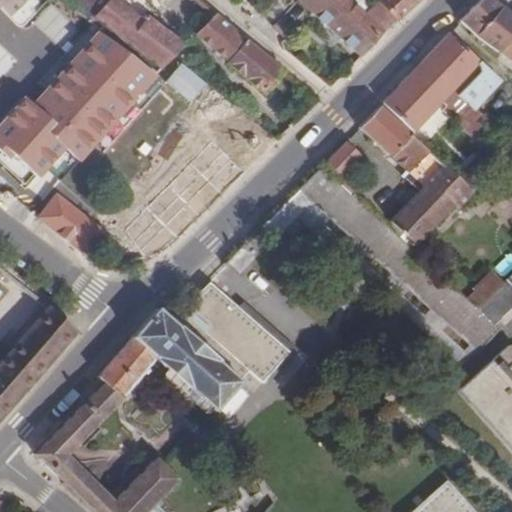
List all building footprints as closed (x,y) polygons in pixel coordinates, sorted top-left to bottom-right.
[(0,0),(0,8),(10,20),(31,0),(0,0)] [(73,0),(71,3),(90,23),(94,18),(107,0),(73,0)] [(174,54),(185,44),(147,15),(143,20),(120,1),(120,0),(107,0),(94,18),(161,70),(174,54)] [(297,0),(297,1),(361,58),(385,34),(365,16),(346,0),(297,0)] [(420,0),(380,0),(365,16),(385,34),(420,0)] [(511,15),(492,0),(480,0),(460,21),(476,37),(475,37),(498,54),(499,53),(511,37),(511,15)] [(214,14),(195,34),(228,61),(227,62),(263,93),(283,71),(214,14)] [(0,153),(48,195),(154,74),(98,25),(30,102),(22,95),(0,119),(0,153)] [(478,61),(448,35),(382,103),(411,131),(478,61)] [(511,37),(499,53),(511,62),(511,37)] [(491,91),(478,78),(444,110),(475,141),(492,124),(475,109),(491,91)] [(473,193),(443,165),(442,165),(410,135),(378,107),(359,128),(390,158),(405,173),(402,176),(418,191),(388,222),(416,246),(453,207),(457,210),(462,205),(473,193)] [(264,153),(242,131),(222,149),(140,230),(168,250),(244,171),(264,153)] [(465,299),(320,167),(228,262),(238,273),(274,237),(312,200),(479,352),(498,331),(499,330),(476,310),(465,299)] [(88,260),(106,235),(55,195),(37,220),(88,260)] [(504,283),(493,273),(465,299),(476,310),(504,283)] [(511,307),(511,287),(506,281),(504,283),(476,310),(499,330),(498,331),(500,333),(505,328),(498,321),(511,307)] [(237,308),(208,282),(169,320),(157,309),(115,356),(96,377),(102,382),(33,454),(96,511),(154,511),(150,508),(177,480),(150,454),(109,496),(66,455),(156,360),(215,412),(241,383),(239,382),(222,367),(231,358),(247,372),(261,384),(294,346),(248,307),(243,313),(237,308)] [(243,313),(248,307),(242,302),(237,308),(243,313)] [(0,362),(0,418),(77,330),(49,308),(0,362)] [(284,388),(300,365),(287,356),(271,379),(284,388)] [(247,372),(231,358),(222,367),(239,382),(247,372)]
